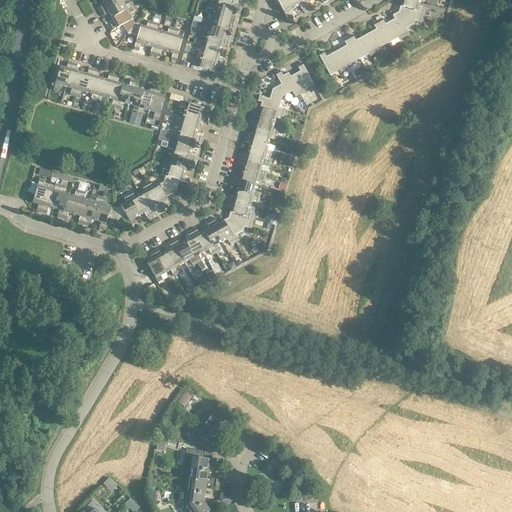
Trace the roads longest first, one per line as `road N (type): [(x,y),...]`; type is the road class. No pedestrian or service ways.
road 1 (tertiary): [(51,511),(54,459),(121,348),(134,304)]
road 2 (residential): [(122,248),(203,200),(238,88)]
road 3 (residential): [(238,88),(98,49),(70,0)]
road 4 (residential): [(247,64),(299,47),(378,0)]
road 5 (tertiary): [(0,204),(23,223),(116,250)]
